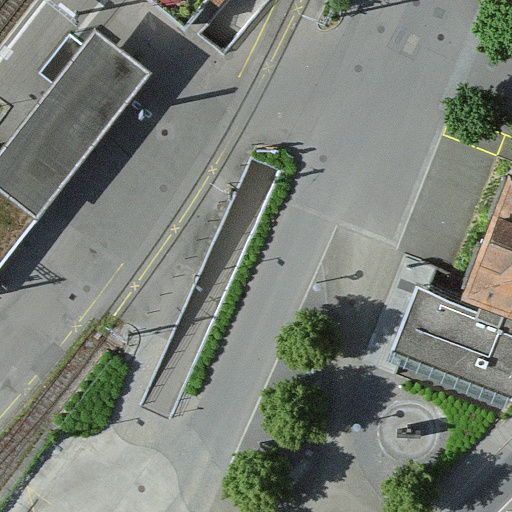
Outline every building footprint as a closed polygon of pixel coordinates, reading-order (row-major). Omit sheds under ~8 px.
[(205,0),(154,0),(184,25),(205,0)] [(92,5),(0,125),(0,183),(41,215),(161,58),(92,5)] [(458,274),(480,283),(511,295),(511,153),(507,152),(458,274)] [(0,261),(45,202),(0,167),(0,261)] [(385,346),(506,399),(511,392),(511,295),(480,283),(474,297),(416,272),(385,346)]
